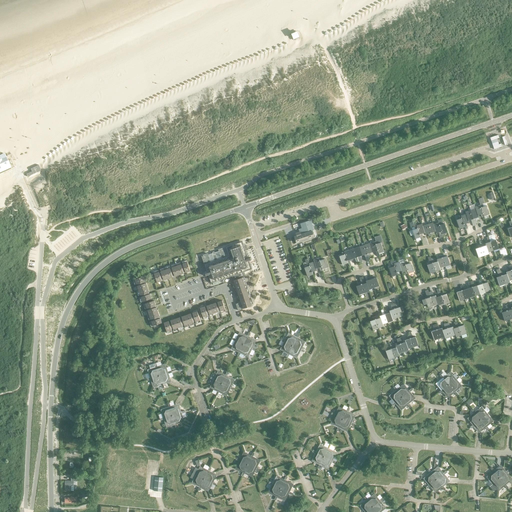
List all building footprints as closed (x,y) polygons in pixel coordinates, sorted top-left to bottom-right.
[(297,32),(291,34),(294,40),(297,39),(299,38),(297,32)] [(0,155),(0,171),(10,167),(9,167),(7,161),(5,157),(4,154),(0,155)] [(31,172),(26,174),(27,177),(32,175),(41,171),(38,166),(32,168),(30,169),(31,172)] [(482,197),(478,199),(480,205),(484,216),(489,215),(486,206),(483,207),(483,204),(482,203),(484,203),(482,197)] [(480,205),(475,207),(475,209),(476,209),(478,216),(478,215),(481,215),(482,217),(484,216),(480,205)] [(475,209),(470,210),(474,222),(475,224),(477,223),(477,221),(476,218),(479,217),(478,215),(478,216),(476,209),(475,209)] [(470,210),(465,212),(466,214),(468,221),(471,220),(473,224),(475,224),(474,222),(470,210)] [(459,219),(456,220),(459,229),(465,227),(461,216),(458,216),(459,219)] [(441,219),(438,221),(438,223),(442,234),(448,233),(445,224),(443,224),(441,219)] [(296,243),(315,237),(310,221),(300,224),(302,230),(299,231),(299,232),(295,234),(296,236),(294,237),(296,243)] [(415,229),(412,230),(415,239),(420,237),(417,226),(415,223),(413,223),(414,227),(415,229)] [(432,223),(427,224),(431,236),(434,235),(433,232),(435,232),(436,232),(433,225),(432,223)] [(433,225),(436,232),(435,232),(436,234),(439,233),(440,235),(439,235),(440,238),(443,237),(442,234),(438,223),(433,225)] [(422,226),(425,233),(424,233),(425,235),(428,234),(429,237),(431,236),(427,224),(422,226)] [(491,235),(488,236),(488,237),(489,239),(493,251),(499,249),(496,240),(494,235),(493,234),(491,235)] [(380,235),(374,237),(375,241),(375,242),(379,253),(384,251),(381,242),(382,242),(380,235)] [(488,252),(493,251),(489,239),(488,237),(486,237),(488,243),(485,244),(486,246),(486,245),(488,252)] [(212,283),(213,285),(221,282),(223,283),(225,281),(224,279),(227,277),(227,278),(228,277),(232,276),(233,279),(235,280),(244,277),(245,275),(244,272),(245,271),(245,272),(246,271),(250,270),(251,268),(249,261),(251,260),(250,257),(248,258),(246,253),(246,252),(246,253),(245,251),(244,251),(245,249),(242,242),(241,242),(234,244),(233,244),(229,245),(228,247),(226,248),(224,247),(219,249),(218,251),(219,251),(214,252),(212,251),(212,253),(207,255),(205,254),(202,255),(201,257),(207,272),(204,273),(205,276),(208,275),(210,282),(212,283)] [(375,242),(370,243),(372,252),(375,251),(377,256),(379,255),(379,253),(375,242)] [(482,242),(479,242),(480,245),(484,256),(489,254),(488,252),(486,245),(486,246),(483,246),(482,242)] [(370,243),(364,245),(368,256),(371,256),(370,253),(372,252),(370,243)] [(364,245),(359,247),(362,255),(364,255),(366,262),(369,261),(368,257),(368,256),(364,245)] [(484,256),(480,245),(478,246),(478,248),(476,249),(479,258),(484,256)] [(359,247),(354,248),(358,260),(359,264),(362,263),(360,259),(359,256),(362,255),(359,247)] [(354,248),(349,250),(352,259),(355,258),(356,261),(356,263),(358,262),(358,260),(354,248)] [(349,250),(344,252),(348,263),(349,266),(351,265),(350,262),(350,261),(352,260),(352,259),(349,250)] [(342,255),(339,256),(342,265),(348,263),(344,252),(341,253),(342,255)] [(443,254),(441,255),(445,267),(450,265),(447,256),(444,257),(443,254)] [(445,267),(441,255),(439,256),(439,258),(437,259),(437,261),(440,268),(445,267)] [(321,257),(318,258),(322,269),(327,268),(325,259),(322,260),(321,257)] [(435,272),(432,261),(430,257),(428,258),(430,264),(427,265),(430,274),(435,272)] [(316,269),(319,268),(320,270),(320,272),(323,272),(322,270),(322,269),(318,258),(313,260),(314,262),(316,269)] [(437,261),(435,262),(433,258),(431,258),(432,260),(432,261),(435,272),(441,270),(440,268),(437,261)] [(307,267),(304,268),(307,277),(313,275),(309,263),(307,259),(305,259),(306,264),(307,267)] [(403,259),(398,261),(399,262),(399,264),(401,271),(402,273),(405,272),(406,274),(408,274),(404,262),(403,259)] [(392,267),(389,268),(392,277),(397,275),(393,264),(392,261),(390,261),(391,264),(392,267)] [(407,261),(404,262),(408,274),(413,272),(411,263),(408,264),(407,261)] [(182,265),(183,268),(184,268),(185,273),(190,271),(187,262),(182,264),(183,265),(182,265)] [(314,262),(309,263),(313,275),(315,274),(314,271),(317,271),(316,269),(314,262)] [(399,262),(393,264),(397,275),(400,274),(399,272),(401,271),(399,264),(399,262)] [(172,269),(171,269),(172,272),(173,272),(174,276),(179,275),(176,266),(171,268),(172,269)] [(504,284),(501,273),(500,271),(499,268),(496,270),(498,274),(499,276),(497,277),(499,286),(504,284)] [(168,278),(165,270),(160,271),(161,272),(160,273),(161,276),(162,276),(163,280),(168,278)] [(509,281),(507,274),(504,275),(503,270),(500,271),(501,273),(504,284),(510,283),(509,281)] [(138,285),(141,284),(140,283),(145,281),(143,276),(135,279),(136,284),(137,284),(138,285)] [(372,276),(370,277),(374,288),(379,286),(376,278),(373,279),(372,276)] [(361,282),(364,293),(369,292),(369,290),(366,283),(365,284),(362,277),(359,278),(361,282)] [(374,288),(370,277),(367,278),(368,280),(366,281),(366,283),(369,290),(374,288)] [(234,287),(243,283),(241,278),(232,281),(234,287)] [(484,280),(481,281),(485,293),(490,291),(487,282),(485,283),(484,280)] [(480,294),(477,285),(474,286),(474,284),(473,281),(470,282),(475,296),(480,294)] [(480,285),(477,285),(480,294),(485,293),(481,281),(479,282),(480,285)] [(364,293),(361,282),(358,283),(359,285),(356,286),(359,295),(364,293)] [(475,296),(470,282),(468,282),(469,285),(469,288),(467,289),(470,298),(475,296)] [(243,283),(234,287),(235,290),(234,290),(235,294),(236,293),(236,292),(245,289),(243,283)] [(470,298),(467,289),(464,290),(463,285),(460,286),(461,288),(464,296),(465,299),(470,298)] [(149,292),(147,287),(139,290),(140,295),(141,295),(141,296),(145,294),(144,294),(149,292)] [(464,296),(461,288),(458,289),(459,291),(457,292),(459,301),(465,299),(464,296)] [(236,292),(236,293),(237,296),(236,296),(237,298),(238,298),(238,297),(247,294),(245,289),(236,292)] [(424,298),(422,299),(423,305),(426,304),(428,308),(433,306),(430,295),(429,295),(427,290),(424,291),(426,297),(424,298)] [(432,291),(428,293),(429,295),(430,295),(433,306),(438,304),(439,304),(436,297),(436,295),(433,296),(432,291)] [(443,292),(440,293),(444,304),(449,302),(446,294),(444,295),(443,292)] [(249,300),(247,294),(238,297),(238,298),(237,298),(237,300),(238,299),(239,303),(240,303),(249,300)] [(148,309),(151,308),(151,307),(155,305),(153,300),(145,303),(147,308),(148,308),(148,309)] [(251,306),(249,300),(240,303),(239,303),(235,304),(237,310),(250,306),(251,306)] [(215,303),(211,305),(214,313),(218,312),(218,311),(219,311),(218,307),(217,308),(215,303)] [(395,303),(393,304),(393,305),(394,306),(398,318),(403,316),(402,313),(400,307),(397,308),(395,303)] [(398,318),(394,306),(393,305),(391,305),(392,310),(389,311),(390,312),(392,319),(398,318)] [(208,314),(207,311),(206,311),(204,307),(200,308),(203,317),(207,316),(207,315),(208,314)] [(510,320),(506,308),(504,309),(505,312),(502,312),(505,321),(510,320)] [(390,312),(387,313),(386,309),(383,310),(388,323),(393,321),(392,319),(390,312)] [(388,323),(383,310),(381,310),(382,315),(380,316),(380,318),(383,325),(383,324),(388,323)] [(190,314),(186,315),(189,324),(193,322),(193,321),(194,321),(193,318),(191,318),(190,314)] [(377,316),(374,317),(378,328),(383,326),(383,324),(383,325),(380,318),(378,318),(377,316)] [(183,325),(182,322),(181,322),(179,317),(175,319),(178,327),(182,326),(182,325),(183,325)] [(378,328),(374,317),(372,318),(373,320),(370,321),(373,330),(378,328)] [(172,328),(171,325),(170,326),(168,321),(163,323),(166,331),(171,330),(171,329),(172,328)] [(453,328),(456,335),(455,335),(456,337),(461,335),(458,324),(457,324),(457,322),(454,323),(456,327),(453,328)] [(448,323),(446,324),(447,326),(450,337),(455,335),(456,335),(453,328),(453,326),(450,327),(448,323)] [(460,323),(458,324),(461,335),(467,334),(464,325),(461,326),(460,323)] [(437,324),(435,325),(436,327),(439,338),(444,337),(445,339),(444,337),(445,337),(442,330),(442,328),(439,329),(438,326),(437,324)] [(434,330),(431,331),(434,340),(439,338),(436,327),(435,325),(433,326),(433,328),(434,330)] [(243,345),(249,333),(248,332),(247,336),(242,333),(240,334),(243,345)] [(418,346),(415,337),(412,338),(411,332),(408,332),(409,336),(413,347),(418,346)] [(249,333),(243,345),(254,341),(254,339),(249,337),(250,333),(249,333)] [(243,345),(240,334),(238,335),(235,339),(232,338),(232,339),(243,345)] [(291,334),(289,335),(292,346),(298,334),(297,334),(296,337),(291,334)] [(299,335),(298,334),(292,346),(303,342),(302,340),(297,338),(299,335)] [(292,346),(289,335),(287,336),(284,341),(281,339),(281,340),(292,346)] [(413,347),(409,336),(407,337),(408,339),(405,340),(406,342),(408,349),(413,347)] [(398,354),(399,354),(404,353),(400,341),(399,338),(396,339),(398,345),(395,346),(396,347),(398,354)] [(400,341),(404,353),(409,351),(408,349),(406,342),(403,343),(401,338),(399,338),(400,341)] [(243,345),(232,339),(231,340),(235,341),(232,346),(233,348),(243,345)] [(292,346),(281,340),(280,341),(283,342),(281,347),(282,349),(292,346)] [(255,343),(254,341),(243,345),(255,350),(256,350),(252,348),(255,343)] [(303,342),(292,346),(304,352),(304,351),(301,349),(304,344),(303,342)] [(393,348),(393,346),(392,343),(389,344),(390,346),(394,358),(399,356),(399,354),(398,354),(396,347),(393,348)] [(238,356),(243,345),(233,348),(234,350),(238,353),(237,356),(238,356)] [(247,355),(243,345),(238,356),(239,357),(240,353),(245,356),(247,355)] [(255,350),(243,345),(247,355),(249,355),(252,350),(255,351),(255,350)] [(286,357),(292,346),(282,349),(282,351),(283,352),(282,355),(286,357)] [(296,356),(292,346),(286,357),(287,358),(288,356),(289,355),(293,357),(294,357),(296,356)] [(304,352),(292,346),(296,356),(298,356),(300,351),(304,352)] [(394,358),(390,346),(388,347),(389,350),(386,351),(389,360),(394,358)] [(154,364),(149,366),(150,369),(149,371),(152,372),(159,376),(155,363),(154,364)] [(156,363),(155,363),(159,376),(164,366),(162,365),(157,366),(156,363)] [(166,367),(164,366),(159,376),(171,372),(171,371),(168,372),(166,367)] [(159,376),(149,371),(148,373),(150,378),(146,379),(147,380),(159,376)] [(171,372),(159,376),(169,381),(170,379),(168,374),(172,373),(171,372)] [(222,384),(228,372),(227,372),(225,375),(220,372),(218,373),(222,384)] [(229,372),(228,372),(222,384),(233,380),(232,378),(227,376),(229,372)] [(222,384),(218,373),(216,374),(214,378),(211,377),(210,378),(222,384)] [(449,385),(450,374),(447,374),(443,377),(441,374),(440,375),(449,385)] [(450,374),(449,385),(459,377),(458,376),(455,378),(452,374),(450,374)] [(438,382),(437,384),(449,385),(440,375),(440,376),(442,378),(438,382)] [(154,386),(159,376),(147,380),(147,381),(150,380),(152,385),(154,386)] [(163,388),(159,376),(154,386),(156,387),(161,385),(162,388),(163,388)] [(169,381),(159,376),(163,388),(164,388),(163,385),(168,383),(169,381)] [(459,377),(449,385),(460,386),(460,384),(457,380),(459,377)] [(222,384),(210,378),(210,379),(213,380),(211,385),(211,387),(222,384)] [(233,380),(222,384),(234,389),(231,387),(233,382),(233,380)] [(216,395),(222,384),(211,387),(212,389),(217,392),(215,395),(216,395)] [(225,394),(222,384),(216,395),(217,396),(219,393),(223,395),(225,394)] [(233,390),(234,389),(222,384),(225,394),(227,394),(230,389),(233,390)] [(449,385),(437,384),(437,386),(441,390),(438,393),(439,393),(449,385)] [(449,385),(439,393),(439,394),(442,392),(445,396),(448,396),(449,385)] [(449,385),(448,396),(450,396),(454,393),(456,396),(457,395),(449,385)] [(460,386),(449,385),(457,395),(458,394),(455,392),(460,388),(460,386)] [(394,387),(402,397),(403,386),(401,386),(397,389),(394,387)] [(403,386),(402,397),(412,389),(411,388),(409,390),(405,386),(403,386)] [(391,394),(391,396),(402,397),(394,387),(393,388),(395,391),(391,394)] [(412,389),(402,397),(413,398),(413,396),(410,392),(413,390),(412,389)] [(391,396),(391,398),(394,402),(391,405),(392,406),(402,397),(391,396)] [(402,397),(392,406),(393,406),(395,404),(399,408),(401,408),(402,397)] [(402,397),(401,408),(403,409),(407,405),(410,408),(410,407),(402,397)] [(413,398),(402,397),(410,407),(411,407),(409,404),(413,400),(413,398)] [(172,416),(168,403),(167,404),(168,407),(163,409),(162,411),(172,416)] [(172,416),(177,406),(175,405),(170,406),(169,403),(168,403),(172,416)] [(179,407),(177,406),(172,416),(185,412),(184,411),(181,412),(179,407)] [(343,419),(349,408),(348,407),(346,410),(341,408),(339,409),(343,419)] [(349,408),(343,419),(353,416),(353,414),(348,411),(349,408)] [(480,420),(481,409),(479,408),(475,412),(473,409),(472,410),(480,420)] [(343,419),(339,409),(337,409),(335,414),(331,413),(343,419)] [(483,409),(481,409),(480,420),(490,412),(490,411),(487,413),(483,409)] [(469,417),(469,419),(480,420),(472,410),(471,410),(473,413),(469,417)] [(172,416),(162,411),(161,413),(163,418),(160,419),(160,420),(172,416)] [(185,412),(172,416),(182,421),(183,419),(182,414),(185,412)] [(491,412),(490,412),(480,420),(491,421),(491,419),(488,415),(491,412)] [(343,419),(331,413),(331,414),(334,416),(331,421),(332,423),(343,419)] [(172,416),(160,420),(160,421),(164,420),(165,425),(167,426),(172,416)] [(172,416),(167,426),(169,427),(174,425),(175,428),(176,428),(172,416)] [(181,423),(182,421),(172,416),(176,428),(177,428),(176,424),(181,423)] [(354,418),(353,416),(343,419),(354,425),(355,424),(352,423),(354,418)] [(337,431),(343,419),(332,423),(333,425),(338,427),(336,430),(337,431)] [(346,430),(343,419),(337,431),(338,431),(339,428),(344,431),(346,430)] [(354,426),(354,425),(343,419),(346,430),(348,429),(351,424),(354,426)] [(480,420),(469,419),(469,421),(472,425),(469,427),(470,428),(480,420)] [(480,420),(470,428),(471,429),(473,427),(477,431),(479,431),(480,420)] [(488,430),(480,420),(479,431),(481,431),(485,428),(488,430)] [(491,423),(491,421),(480,420),(488,430),(489,429),(487,426),(491,423)] [(322,445),(320,446),(324,457),(330,445),(329,445),(327,448),(322,445)] [(331,446),(330,445),(324,457),(334,453),(334,451),(331,450),(329,449),(330,447),(331,446)] [(324,457),(320,446),(318,447),(316,452),(313,450),(312,451),(324,457)] [(324,457),(312,451),(312,452),(315,453),(312,458),(313,460),(324,457)] [(248,465),(253,453),(253,452),(251,456),(246,453),(244,454),(248,465)] [(254,453),(253,453),(248,465),(258,461),(258,459),(253,457),(254,453)] [(334,453),(324,457),(335,463),(336,462),(333,460),(335,455),(334,453)] [(248,465),(244,454),(242,455),(240,459),(236,458),(236,459),(248,465)] [(324,457),(313,460),(314,462),(319,465),(317,468),(318,468),(324,457)] [(324,457),(318,468),(319,469),(320,466),(325,468),(327,467),(324,457)] [(335,463),(324,457),(327,467),(329,467),(332,462),(335,463)] [(248,465),(236,459),(236,460),(239,461),(236,466),(237,468),(248,465)] [(259,463),(258,461),(248,465),(259,470),(260,469),(256,468),(259,463)] [(248,465),(237,468),(238,470),(242,473),(241,476),(242,476),(248,465)] [(248,465),(242,476),(247,478),(248,476),(249,476),(251,475),(248,465)] [(259,470),(248,465),(251,475),(253,475),(256,470),(259,471),(259,470)] [(203,468),(200,468),(204,479),(210,467),(209,467),(207,470),(203,468)] [(210,467),(204,479),(215,475),(214,473),(209,471),(211,468),(210,467)] [(499,478),(500,467),(498,467),(494,470),(492,468),(491,468),(499,478)] [(502,467),(500,467),(499,478),(509,470),(509,469),(506,471),(502,467)] [(193,472),(192,473),(204,479),(200,468),(198,469),(195,468),(193,472)] [(436,480),(437,469),(435,468),(431,472),(429,469),(428,470),(436,480)] [(499,478),(491,468),(490,469),(492,472),(488,475),(488,477),(499,478)] [(440,469),(437,469),(436,480),(446,472),(446,471),(443,473),(440,469)] [(425,477),(425,479),(436,480),(428,470),(427,470),(430,473),(425,477)] [(510,471),(509,470),(499,478),(510,479),(511,477),(507,473),(510,471)] [(447,472),(446,472),(436,480),(448,481),(448,479),(444,475),(447,472)] [(192,473),(190,478),(193,479),(193,480),(193,483),(204,479),(192,473)] [(215,475),(204,479),(216,485),(216,484),(213,482),(215,478),(215,475)] [(281,488),(286,477),(285,476),(284,479),(279,477),(277,478),(281,488)] [(155,477),(153,491),(161,492),(163,478),(155,477)] [(287,477),(286,477),(281,488),(291,485),(291,483),(286,480),(287,477)] [(499,478),(488,477),(488,479),(491,483),(489,486),(499,478)] [(70,481),(65,481),(64,490),(70,490),(71,490),(71,486),(73,486),(73,481),(77,481),(77,478),(73,478),(71,478),(71,481),(70,481)] [(281,488),(277,478),(275,478),(272,483),(269,482),(269,483),(281,488)] [(498,489),(499,478),(489,486),(490,487),(493,491),(496,489),(498,489)] [(499,478),(498,489),(500,490),(505,486),(507,489),(507,488),(499,478)] [(511,479),(510,479),(499,478),(508,488),(506,485),(509,482),(510,483),(511,483),(511,479)] [(204,479),(193,483),(194,485),(199,487),(197,490),(198,491),(204,479)] [(204,479),(198,491),(199,491),(201,488),(205,490),(208,490),(204,479)] [(216,485),(204,479),(208,490),(210,489),(212,484),(215,486),(216,485)] [(436,480),(425,479),(425,481),(428,485),(426,487),(426,488),(436,480)] [(436,480),(426,488),(427,489),(430,487),(433,491),(435,491),(436,480)] [(436,480),(435,491),(437,491),(442,488),(444,490),(445,490),(436,480)] [(448,481),(436,480),(445,490),(445,489),(443,487),(447,483),(448,481)] [(281,488),(269,483),(268,483),(272,485),(269,490),(270,492),(281,488)] [(291,485),(281,488),(292,494),(293,493),(289,492),(292,487),(291,485)] [(275,500),(281,488),(270,492),(271,494),(275,496),(274,500),(275,500)] [(281,488),(275,500),(276,500),(277,497),(282,500),(284,499),(281,488)] [(292,494),(281,488),(284,499),(286,498),(289,494),(292,495),(292,494)] [(373,507),(374,496),(371,495),(371,496),(369,497),(367,499),(366,498),(365,496),(364,497),(373,507)] [(374,496),(373,507),(383,499),(382,498),(379,500),(376,496),(374,496)] [(362,504),(361,506),(373,507),(364,497),(364,498),(366,500),(362,504)] [(383,499),(373,507),(384,508),(384,506),(381,502),(383,499)]
